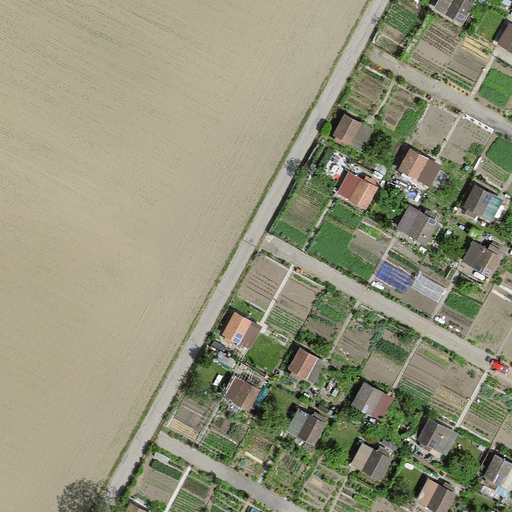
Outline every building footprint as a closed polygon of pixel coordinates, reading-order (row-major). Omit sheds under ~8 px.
[(442,0),(440,6),(469,20),(479,0),(442,0)] [(511,23),(503,43),(511,47),(511,23)] [(367,147),(378,124),(350,111),(339,133),(367,147)] [(404,167),(436,183),(447,160),(415,144),(404,167)] [(353,167),(342,192),(373,206),(385,181),(353,167)] [(468,207),(498,220),(509,194),(479,181),(468,207)] [(402,224),(433,241),(446,218),(414,201),(402,224)] [(478,237),(468,259),(498,273),(508,251),(478,237)] [(229,333),(253,342),(263,318),(238,309),(229,333)] [(293,369),(312,377),(323,353),(304,344),(293,369)] [(255,408),(268,385),(240,370),(227,393),(255,408)] [(368,378),(357,403),(388,417),(399,391),(368,378)] [(322,443),(334,418),(304,404),(292,428),(322,443)] [(422,437),(452,451),(464,428),(434,413),(422,437)] [(388,476),(398,451),(368,439),(358,463),(388,476)] [(486,480),(511,493),(511,492),(511,455),(500,450),(486,480)] [(434,474),(422,498),(450,511),(463,489),(434,474)]
